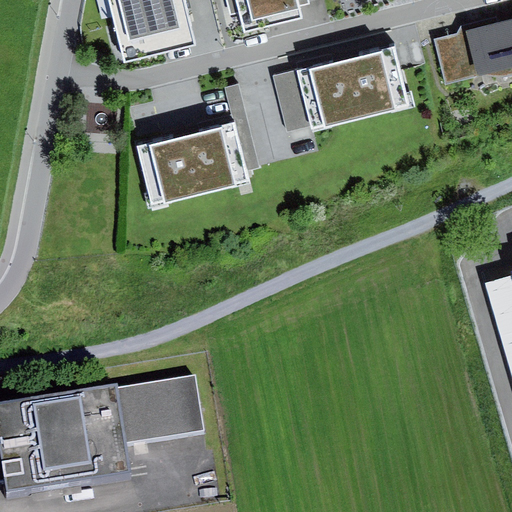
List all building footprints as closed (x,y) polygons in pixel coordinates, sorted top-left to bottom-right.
[(181,0),(109,0),(125,59),(192,41),(181,0)] [(227,0),(231,15),(239,13),(245,36),(303,21),(299,8),(310,5),(308,0),(227,0)] [(459,36),(436,42),(447,83),(477,76),(478,80),(511,71),(511,24),(499,28),(497,19),(462,28),(459,36)] [(394,47),(298,72),(312,126),(313,128),(409,103),(394,47)] [(107,55),(92,49),(86,62),(102,68),(107,55)] [(312,126),(298,72),(274,78),(288,132),(312,126)] [(239,83),(224,87),(232,115),(199,124),(200,130),(233,121),(247,171),(261,168),(239,83)] [(200,130),(140,146),(157,208),(250,182),(247,171),(233,121),(200,130)] [(0,481),(5,481),(7,495),(129,477),(124,442),(202,431),(194,378),(118,389),(117,386),(0,402),(0,481)]
